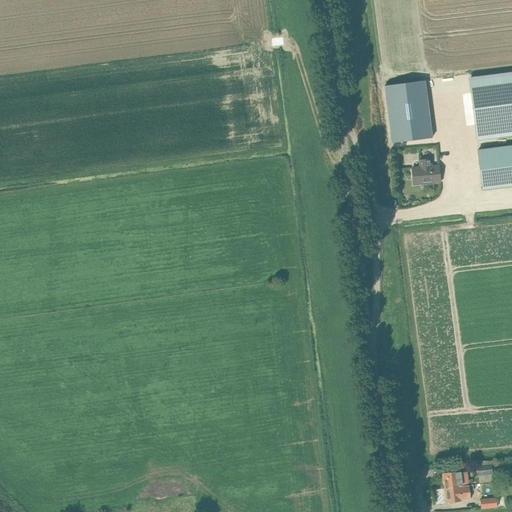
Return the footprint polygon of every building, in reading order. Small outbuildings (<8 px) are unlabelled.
[(511,135),(511,72),(469,78),(476,140),(511,135)] [(425,81),(385,86),(392,143),(432,138),(425,81)] [(483,190),(511,186),(511,145),(478,150),(483,190)] [(432,166),(431,159),(419,160),(420,167),(412,168),(413,185),(421,184),(421,181),(431,180),(431,182),(440,182),(439,166),(432,166)] [(478,476),(491,475),(490,466),(477,468),(478,476)] [(468,480),(466,470),(442,474),(444,489),(472,485),(472,480),(468,480)] [(446,503),(456,502),(462,501),(462,500),(470,499),(469,491),(473,490),(472,485),(444,489),(446,503)] [(481,509),(496,507),(495,498),(480,499),(481,509)]
